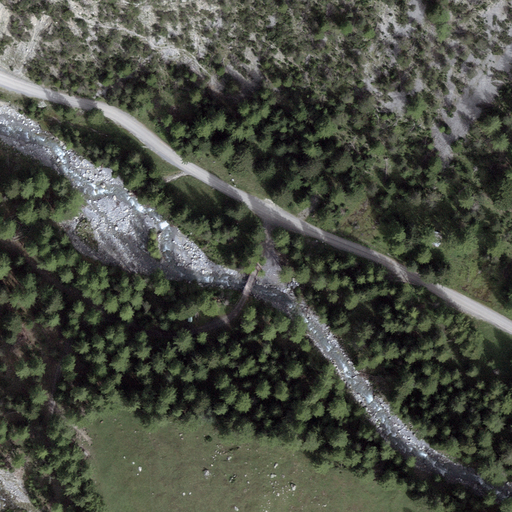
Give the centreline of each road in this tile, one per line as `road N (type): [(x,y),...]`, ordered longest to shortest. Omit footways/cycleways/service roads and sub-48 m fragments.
road 1 (unclassified): [(0,78),(124,119),(222,183),(511,325)]
road 2 (track): [(276,210),(272,246),(241,304),(221,323),(168,339),(116,322),(75,331),(38,432),(54,511)]
road 3 (track): [(116,322),(116,314),(0,238)]
